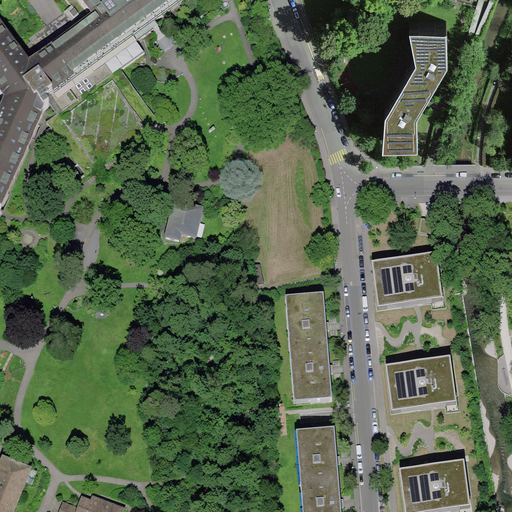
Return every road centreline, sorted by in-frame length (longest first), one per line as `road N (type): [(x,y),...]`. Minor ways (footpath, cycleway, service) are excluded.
road 1 (residential): [(370,511),(343,187)]
road 2 (unclassified): [(343,187),(280,0)]
road 3 (residential): [(511,184),(343,187)]
